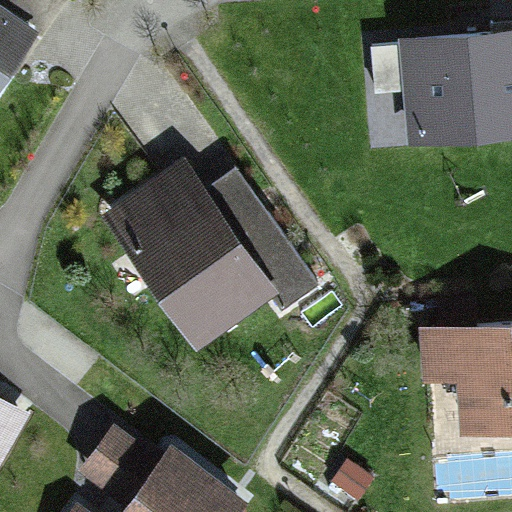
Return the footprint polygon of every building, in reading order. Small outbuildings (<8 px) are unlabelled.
[(0,0),(0,88),(63,0),(0,0)] [(411,141),(511,132),(511,34),(403,43),(411,141)] [(267,259),(194,135),(121,178),(195,302),(267,259)] [(460,401),(511,397),(511,283),(451,288),(460,401)] [(220,511),(251,469),(184,421),(117,511),(220,511)]
